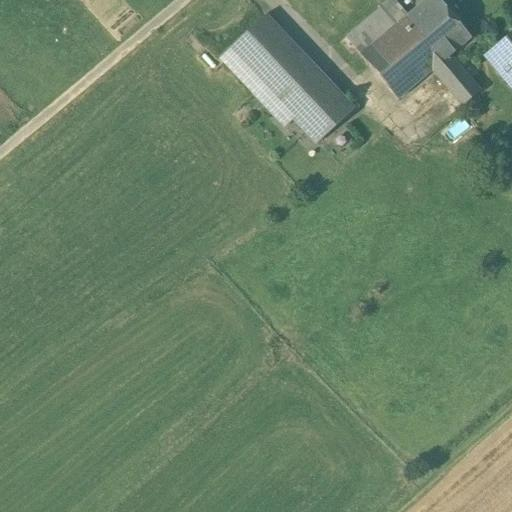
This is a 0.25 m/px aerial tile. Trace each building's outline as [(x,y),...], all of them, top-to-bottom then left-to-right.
[(390,0),(346,38),(360,55),(408,16),(394,0),(390,0)] [(426,0),(408,16),(360,55),(397,100),(432,70),(449,56),(470,38),(438,0),(426,0)] [(264,16),(218,58),(283,126),(293,116),(318,141),(353,110),(264,16)] [(511,34),(486,57),(498,71),(511,59),(511,34)] [(449,56),(432,70),(461,106),(479,91),(449,56)] [(511,59),(498,71),(511,87),(511,59)]
